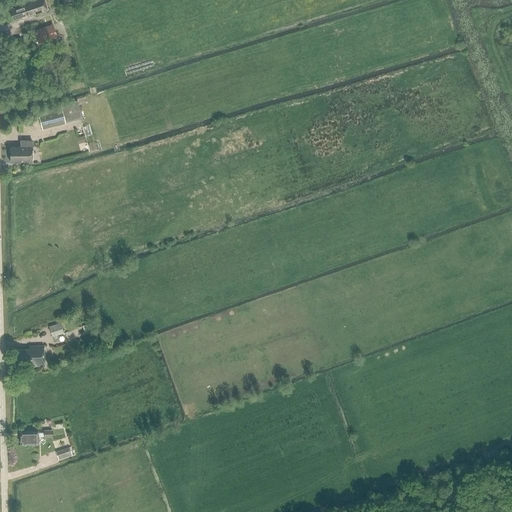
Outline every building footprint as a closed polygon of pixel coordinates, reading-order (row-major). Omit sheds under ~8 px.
[(21,20),(47,11),(43,0),(33,0),(17,6),(17,8),(9,10),(13,21),(21,18),(21,20)] [(56,37),(53,26),(34,32),(32,33),(36,44),(38,43),(56,37)] [(64,123),(60,107),(37,113),(41,129),(64,123)] [(10,163),(32,163),(32,141),(20,141),(20,147),(10,147),(10,163)] [(62,333),(59,324),(47,327),(50,337),(62,333)] [(44,367),(43,346),(29,346),(29,349),(17,349),(17,364),(29,364),(29,367),(44,367)] [(42,433),(38,433),(38,431),(20,432),(20,445),(38,444),(38,437),(42,437),(42,439),(51,438),(51,431),(42,431),(42,433)] [(70,456),(67,447),(54,452),(57,460),(70,456)]
